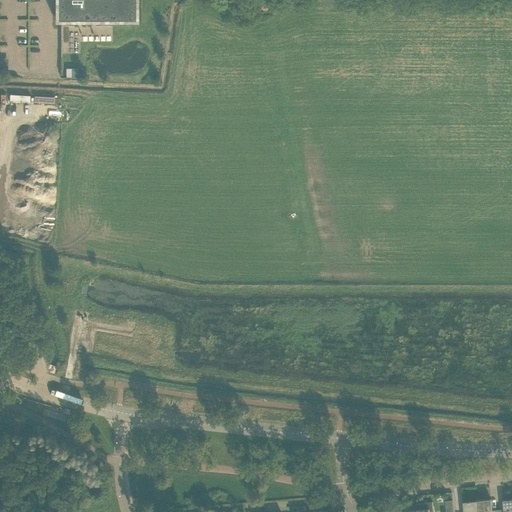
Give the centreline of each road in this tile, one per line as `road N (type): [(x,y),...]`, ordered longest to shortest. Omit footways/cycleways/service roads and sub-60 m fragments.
road 1 (tertiary): [(339,439),(118,411)]
road 2 (unclassified): [(174,511),(330,499),(345,488)]
road 3 (tertiary): [(339,439),(511,449)]
road 4 (residential): [(345,488),(511,474)]
